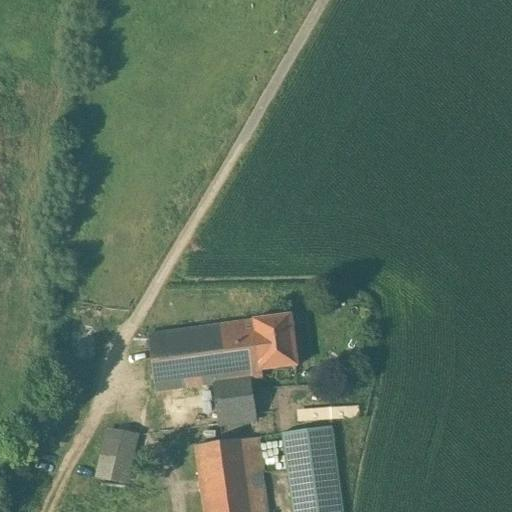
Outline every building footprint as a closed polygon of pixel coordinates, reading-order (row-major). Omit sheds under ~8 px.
[(291,317),(253,322),(261,373),(297,368),(291,317)] [(155,392),(261,377),(261,373),(253,322),(148,337),(155,392)] [(300,408),(301,421),(363,418),(362,405),(300,408)] [(98,477),(125,484),(141,429),(113,421),(98,477)] [(343,511),(332,428),(283,435),(293,511),(343,511)] [(267,511),(258,439),(195,448),(203,511),(267,511)]
